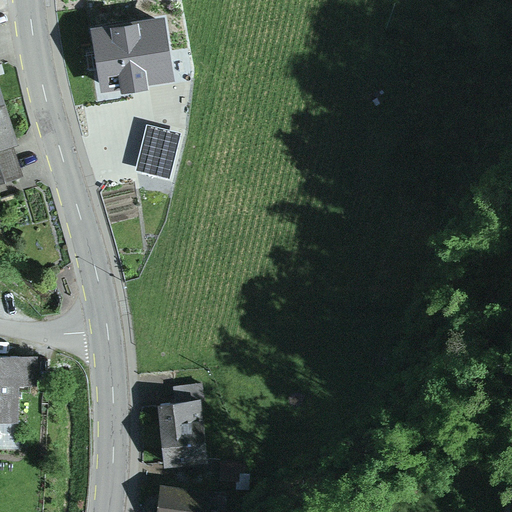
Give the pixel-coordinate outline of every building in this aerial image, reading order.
[(166,17),(91,28),(101,91),(176,80),(166,17)] [(2,105),(0,105),(0,160),(16,155),(19,154),(2,105)] [(181,133),(147,125),(136,172),(170,180),(181,133)] [(16,155),(0,160),(0,189),(25,181),(16,155)] [(41,354),(0,352),(0,417),(20,419),(21,380),(40,381),(41,354)] [(204,388),(172,390),(173,407),(205,404),(204,388)] [(200,410),(158,414),(164,474),(206,470),(200,410)] [(246,466),(222,465),(221,483),(236,484),(236,492),(250,493),(251,476),(246,476),(246,466)] [(208,511),(211,495),(161,490),(158,511),(208,511)] [(225,511),(228,496),(211,495),(208,511),(225,511)]
